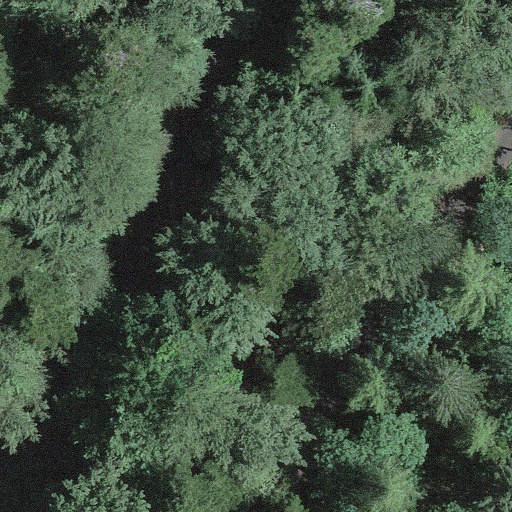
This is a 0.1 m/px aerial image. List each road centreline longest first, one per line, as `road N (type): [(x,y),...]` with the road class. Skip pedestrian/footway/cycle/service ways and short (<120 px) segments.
road 1 (track): [(0,480),(146,227),(195,106),(221,0)]
road 2 (track): [(511,146),(252,511)]
